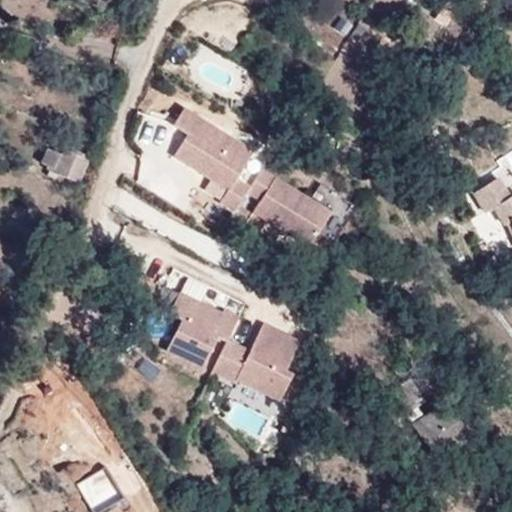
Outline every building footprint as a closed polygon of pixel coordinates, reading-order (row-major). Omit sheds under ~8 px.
[(328,211),(261,169),(249,188),(236,180),(253,152),(184,109),(173,126),(188,135),(174,156),(228,190),(221,202),(235,212),(247,193),(260,201),(253,213),(306,246),(328,211)] [(89,161),(62,149),(60,155),(47,149),(41,162),(54,168),(53,171),(79,182),(89,161)] [(511,195),(509,198),(498,179),(473,193),(485,213),(493,208),(503,224),(505,223),(511,219),(511,195)] [(221,314),(179,293),(168,314),(181,321),(166,351),(202,368),(206,361),(215,366),(227,341),(238,318),(223,310),(221,314)] [(284,372),(298,342),(262,325),(248,352),(227,341),(215,366),(212,372),(235,383),(236,381),(278,401),(291,376),(284,372)] [(445,403),(412,425),(437,462),(470,439),(445,403)]
